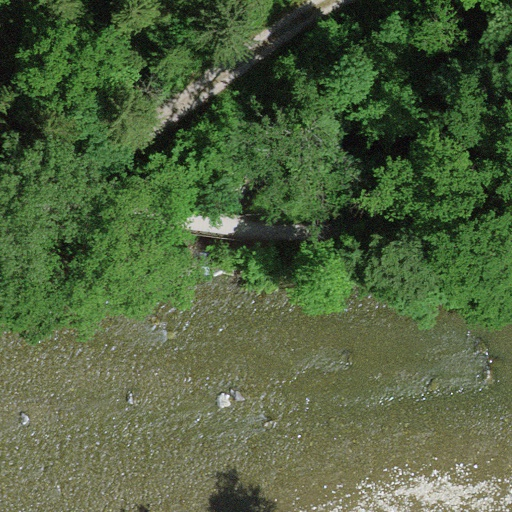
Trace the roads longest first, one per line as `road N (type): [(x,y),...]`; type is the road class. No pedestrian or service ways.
road 1 (track): [(511,212),(265,227),(0,209)]
road 2 (track): [(35,209),(332,0)]
